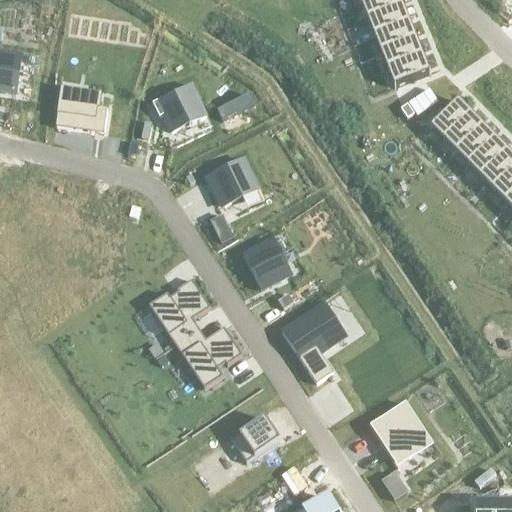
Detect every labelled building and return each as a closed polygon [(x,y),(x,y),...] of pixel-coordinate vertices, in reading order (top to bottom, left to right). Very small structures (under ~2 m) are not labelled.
[(359,0),(363,7),(361,7),(361,8),(381,0),(359,0)] [(381,0),(361,8),(362,9),(363,8),(369,23),(368,24),(368,25),(404,10),(403,10),(402,10),(397,0),(381,0)] [(404,10),(368,25),(370,25),(376,40),(374,40),(375,41),(410,27),(410,26),(408,27),(402,12),(404,11),(404,10)] [(410,27),(375,41),(375,42),(376,41),(383,56),(381,57),(381,58),(417,43),(415,43),(409,28),(410,27)] [(417,43),(381,58),(383,58),(389,73),(388,74),(423,60),(423,59),(422,60),(416,45),(417,44),(417,43)] [(0,54),(0,93),(16,95),(21,58),(0,54)] [(423,60),(388,74),(388,75),(390,74),(396,89),(394,90),(395,91),(430,77),(430,76),(428,76),(422,61),(424,60),(423,60)] [(437,85),(415,102),(425,116),(448,99),(437,85)] [(191,89),(154,107),(160,121),(164,119),(172,136),(206,119),(191,89)] [(61,97),(56,130),(70,132),(94,136),(95,125),(105,127),(107,111),(97,110),(98,102),(61,97)] [(246,100),(217,114),(222,125),(251,111),(246,100)] [(458,104),(430,131),(431,132),(433,130),(444,142),(443,143),(443,144),(471,117),(470,116),(469,118),(458,106),(459,105),(458,104)] [(407,107),(401,112),(408,123),(415,118),(407,107)] [(471,117),(443,144),(444,144),(445,143),(457,155),(455,156),(456,156),(483,129),(482,130),(470,119),(471,117)] [(483,129),(456,156),(456,157),(458,156),(469,167),(468,169),(496,142),(495,142),(494,143),(483,131),(484,130),(483,129)] [(70,132),(56,130),(54,144),(68,148),(70,132)] [(143,132),(141,142),(148,144),(150,133),(143,132)] [(496,142),(468,169),(469,170),(470,168),(482,180),(480,181),(481,182),(508,155),(508,154),(507,156),(495,144),(496,143),(496,142)] [(138,148),(130,146),(128,158),(135,159),(138,148)] [(508,155),(481,182),(483,181),(494,193),(493,194),(493,195),(511,176),(511,161),(508,157),(509,155),(508,155)] [(244,163),(210,180),(225,210),(259,193),(244,163)] [(511,176),(493,195),(494,195),(495,194),(507,206),(505,207),(506,207),(511,201),(511,176)] [(0,182),(0,240),(50,254),(53,244),(45,241),(48,230),(109,246),(117,214),(0,182)] [(223,220),(214,224),(224,246),(233,241),(223,220)] [(273,243),(243,259),(261,293),(291,277),(273,243)] [(169,297),(150,309),(177,349),(199,334),(193,324),(211,312),(192,284),(177,294),(178,296),(172,301),(169,297)] [(288,298),(280,303),(286,311),(294,306),(288,298)] [(324,308),(282,336),(317,388),(333,377),(319,356),(345,339),(324,308)] [(199,334),(177,349),(206,392),(223,381),(218,373),(226,367),(227,369),(242,359),(224,332),(206,344),(199,334)] [(157,347),(149,352),(155,361),(162,355),(157,347)] [(164,358),(157,363),(162,370),(169,365),(164,358)] [(406,407),(375,428),(398,463),(430,443),(406,407)] [(265,421),(235,441),(251,464),(280,444),(265,421)] [(394,476),(381,485),(394,505),(407,496),(394,476)] [(478,510),(478,511),(511,511),(511,501),(508,502),(508,510),(478,510)] [(334,511),(329,502),(309,511),(334,511)]
